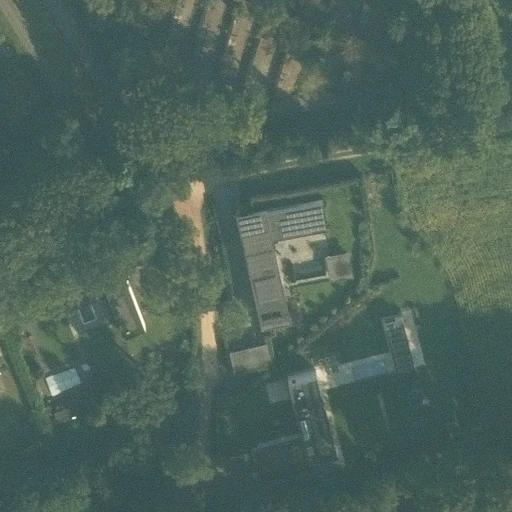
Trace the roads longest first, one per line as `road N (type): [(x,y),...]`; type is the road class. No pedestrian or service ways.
road 1 (track): [(188,188),(511,133)]
road 2 (track): [(188,188),(207,314),(193,511)]
road 3 (track): [(0,253),(188,188)]
